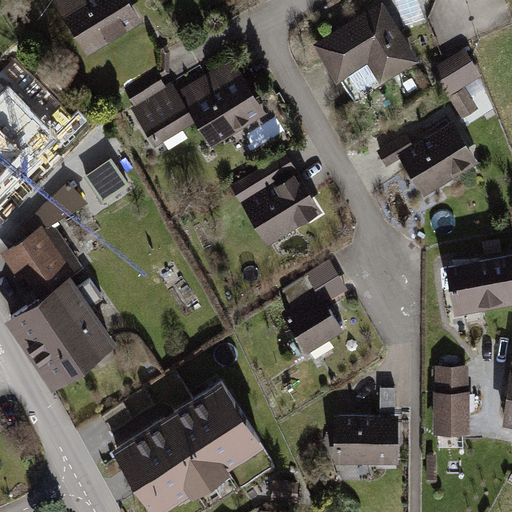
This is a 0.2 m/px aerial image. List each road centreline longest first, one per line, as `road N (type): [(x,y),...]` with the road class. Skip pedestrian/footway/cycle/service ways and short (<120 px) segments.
road 1 (residential): [(411,345),(387,264),(263,17)]
road 2 (unclassified): [(94,511),(0,333)]
